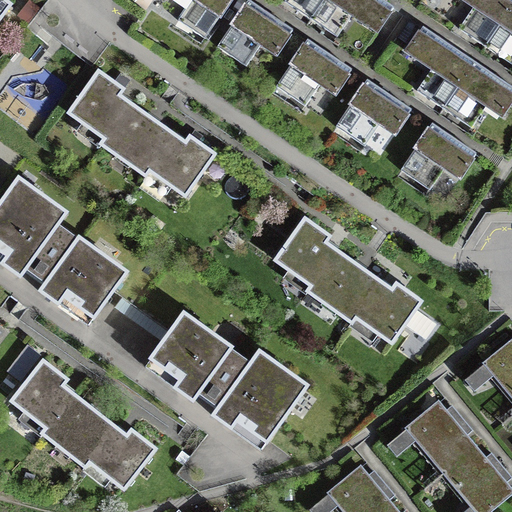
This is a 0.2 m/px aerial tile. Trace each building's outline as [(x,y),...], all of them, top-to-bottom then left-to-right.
[(234,0),(155,0),(151,7),(204,43),(234,0)] [(286,0),(284,3),(310,21),(324,0),(286,0)] [(391,12),(373,0),(324,0),(310,21),(337,40),(353,17),(376,34),(391,12)] [(447,23),(484,48),(511,7),(511,0),(454,0),(460,4),(447,23)] [(0,1),(0,30),(14,13),(0,1)] [(295,33),(247,3),(216,51),(247,70),(261,49),(278,60),(295,33)] [(511,7),(484,48),(511,67),(511,7)] [(417,91),(443,109),(472,65),(421,31),(404,56),(429,73),(417,91)] [(354,72),(305,42),(274,92),(304,110),(318,88),(337,100),(354,72)] [(511,115),(511,92),(472,65),(443,109),(470,127),(483,108),(506,124),(511,115)] [(67,115),(103,141),(128,107),(119,100),(126,92),(99,72),(67,115)] [(414,113),(365,82),(334,130),(364,149),(378,128),(396,140),(414,113)] [(170,138),(128,107),(103,141),(145,172),(170,138)] [(478,157),(432,125),(398,173),(417,187),(434,163),(460,182),(478,157)] [(186,148),(170,138),(145,172),(189,203),(220,158),(193,139),(186,148)] [(24,288),(47,256),(63,267),(40,300),(63,315),(68,308),(98,329),(132,280),(82,246),(81,248),(62,235),(72,221),(19,184),(0,211),(0,260),(11,269),(6,276),(24,288)] [(275,264),(308,287),(333,251),(323,245),(329,238),(305,221),(275,264)] [(308,287),(353,319),(378,284),(333,251),(308,287)] [(393,294),(378,284),(353,319),(395,349),(426,305),(399,285),(393,294)] [(211,393),(229,406),(215,426),(235,440),(241,432),(268,452),(312,392),(264,358),(254,371),(236,358),(237,356),(185,320),(151,369),(182,390),(175,400),(196,414),(211,393)] [(498,386),(511,402),(511,350),(466,388),(478,402),(498,386)] [(9,409),(44,434),(71,399),(62,393),(68,385),(43,365),(9,409)] [(44,434),(85,467),(113,432),(71,399),(44,434)] [(420,447),(443,475),(476,447),(441,405),(388,449),(400,464),(420,447)] [(128,444),(113,432),(85,467),(124,498),(159,455),(134,436),(128,444)] [(497,511),(511,500),(511,490),(476,447),(443,475),(474,511),(472,511),(497,511)] [(340,511),(342,511),(343,511),(396,511),(362,470),(311,511),(340,511)]
